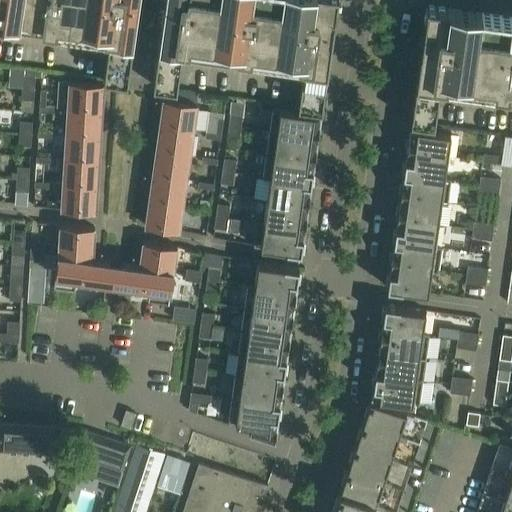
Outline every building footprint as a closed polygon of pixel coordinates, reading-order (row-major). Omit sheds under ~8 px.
[(0,0),(0,16),(42,22),(42,26),(55,28),(56,24),(104,31),(108,0),(0,0)] [(108,0),(104,31),(104,35),(109,36),(107,50),(103,78),(127,82),(131,53),(138,0),(108,0)] [(164,0),(153,85),(176,89),(182,46),(188,47),(189,43),(194,0),(164,0)] [(194,0),(189,43),(237,50),(237,54),(250,56),(251,51),(299,58),(307,0),(194,0)] [(307,0),(299,58),(299,63),(304,63),(302,78),(298,106),(321,109),(325,82),(337,0),(307,0)] [(414,95),(411,120),(410,122),(434,125),(438,99),(440,83),(446,83),(446,79),(456,10),(427,6),(414,95)] [(511,17),(456,10),(446,79),(495,86),(494,90),(507,92),(508,88),(511,88),(511,17)] [(23,75),(22,87),(34,88),(35,75),(23,75)] [(67,107),(102,109),(103,83),(59,80),(57,106),(67,107)] [(21,100),(34,101),(34,88),(22,87),(21,100)] [(163,99),(159,125),(194,129),(197,103),(163,99)] [(67,107),(66,133),(100,135),(102,109),(67,107)] [(273,107),(269,131),(317,138),(317,136),(319,136),(321,127),(319,127),(319,124),(317,124),(319,114),(273,107)] [(231,113),(229,125),(241,127),(243,114),(231,113)] [(218,117),(215,133),(221,134),(224,118),(218,117)] [(20,120),(19,133),(32,134),(32,121),(20,120)] [(159,125),(156,150),(189,155),(190,155),(193,136),(194,129),(159,125)] [(229,125),(227,138),(239,139),(241,127),(229,125)] [(405,148),(407,149),(406,151),(446,156),(447,156),(450,132),(412,127),(410,137),(408,137),(408,140),(406,139),(405,148)] [(205,137),(220,139),(221,134),(215,133),(206,131),(205,137)] [(269,131),(266,154),(314,161),(314,159),(316,159),(317,150),(316,150),(316,147),(314,146),(315,139),(317,139),(317,138),(269,131)] [(18,145),(31,146),(32,134),(19,133),(18,145)] [(66,133),(64,158),(99,160),(100,135),(66,133)] [(156,150),(152,175),(186,179),(190,155),(189,155),(156,150)] [(402,171),(404,171),(403,173),(451,180),(451,178),(444,177),(447,156),(446,156),(406,151),(406,152),(408,152),(407,159),(405,159),(405,162),(403,162),(402,171)] [(482,161),(503,164),(504,156),(484,153),(482,161)] [(266,154),(263,176),(311,183),(311,181),(313,182),(314,172),(312,172),(313,169),(311,169),(312,162),(314,162),(314,161),(266,154)] [(201,162),(217,164),(218,158),(202,156),(201,162)] [(64,158),(63,183),(97,185),(99,160),(64,158)] [(224,158),(222,171),(235,172),(236,160),(224,158)] [(17,166),(16,179),(29,179),(30,167),(17,166)] [(222,171),(220,183),(233,184),(235,172),(222,171)] [(399,194),(400,194),(400,196),(448,203),(451,180),(403,173),(403,174),(405,175),(404,182),(402,182),(402,185),(400,185),(399,194)] [(152,175),(149,199),(181,204),(183,205),(186,179),(152,175)] [(480,175),(479,184),(499,187),(501,178),(480,175)] [(270,179),(267,200),(308,205),(308,204),(310,204),(311,195),(309,195),(310,192),(308,192),(309,184),(311,184),(311,183),(263,176),(263,178),(270,179)] [(16,191),(28,192),(29,179),(16,179),(16,191)] [(198,187),(213,189),(214,183),(199,181),(198,187)] [(63,183),(61,209),(95,211),(97,185),(63,183)] [(478,192),(498,195),(499,187),(479,184),(478,192)] [(395,216),(397,216),(397,218),(437,224),(441,203),(448,204),(448,203),(400,196),(400,197),(402,197),(401,205),(399,204),(398,207),(397,207),(395,216)] [(145,226),(179,230),(183,205),(181,204),(149,199),(145,226)] [(267,200),(264,222),(304,228),(305,226),(306,227),(308,218),(306,217),(306,214),(305,214),(306,207),(307,207),(308,205),(267,200)] [(218,203),(216,215),(228,217),(230,205),(218,203)] [(194,212),(210,214),(211,208),(195,206),(194,212)] [(216,215),(214,228),(226,230),(228,217),(216,215)] [(392,239),(394,239),(394,241),(441,247),(442,246),(435,245),(437,224),(397,218),(397,220),(398,220),(397,227),(396,227),(395,230),(393,230),(392,239)] [(257,221),(253,245),(286,250),(301,252),(301,249),(303,249),(304,240),(303,240),(303,237),(301,237),(302,229),(304,229),(304,228),(264,222),(257,221)] [(474,221),(473,229),(493,232),(494,223),(474,221)] [(77,278),(107,282),(110,262),(93,260),(95,227),(60,225),(58,255),(58,256),(56,268),(54,287),(75,290),(77,278)] [(13,229),(12,242),(25,243),(26,230),(13,229)] [(472,237),(492,240),(493,232),(473,229),(472,237)] [(122,264),(119,284),(149,288),(148,300),(169,303),(177,246),(143,241),(139,266),(122,264)] [(389,261),(391,262),(390,263),(438,270),(441,247),(394,241),(393,242),(395,242),(394,250),(392,250),(392,253),(390,252),(389,261)] [(11,254),(24,255),(25,243),(12,242),(11,254)] [(30,259),(29,266),(56,268),(58,256),(58,255),(46,254),(41,254),(30,253),(30,259)] [(110,262),(107,282),(113,283),(119,284),(122,264),(116,263),(110,262)] [(258,262),(255,285),(295,291),(296,290),(294,290),(295,282),(297,282),(297,279),(299,280),(300,270),(298,270),(299,267),(284,265),(258,262)] [(386,284),(388,284),(387,287),(402,289),(428,293),(431,270),(438,271),(438,270),(390,263),(390,265),(392,265),(391,272),(389,272),(389,275),(387,275),(386,284)] [(209,266),(207,279),(219,281),(221,268),(209,266)] [(468,266),(466,274),(487,277),(488,269),(468,266)] [(187,268),(186,274),(201,276),(202,270),(187,268)] [(185,280),(200,282),(201,276),(186,274),(185,280)] [(465,282),(485,285),(487,277),(466,274),(465,282)] [(10,275),(10,287),(22,288),(23,276),(10,275)] [(207,279),(205,291),(218,293),(219,281),(207,279)] [(245,306),(244,307),(292,314),(292,312),(291,312),(292,305),(293,305),(294,302),(296,302),(297,293),(295,293),(295,291),(255,285),(252,307),(245,306)] [(9,300),(21,301),(22,288),(10,287),(9,300)] [(382,326),(381,328),(429,335),(429,333),(422,332),(425,310),(399,306),(400,306),(385,304),(384,307),(383,306),(381,316),(383,316),(383,319),(384,319),(383,327),(382,326)] [(194,322),(196,308),(174,305),(172,319),(194,322)] [(244,307),(241,330),(242,330),(289,336),(289,335),(287,335),(289,327),(290,327),(291,324),(292,325),(294,316),(292,315),(292,314),(244,307)] [(202,312),(200,324),(213,326),(214,313),(202,312)] [(8,320),(7,333),(19,333),(20,321),(8,320)] [(200,324),(199,336),(211,338),(213,326),(200,324)] [(378,349),(378,350),(426,357),(429,335),(381,328),(381,329),(379,329),(378,338),(380,338),(379,341),(381,342),(380,349),(378,349)] [(241,330),(238,352),(286,359),(286,357),(284,357),(285,350),(287,350),(287,347),(289,347),(291,338),(289,338),(289,336),(242,330),(241,330)] [(458,330),(457,339),(478,341),(479,333),(458,330)] [(0,332),(0,340),(19,342),(19,333),(7,333),(0,332)] [(511,335),(503,335),(499,359),(511,361),(511,356),(511,335)] [(456,347),(476,350),(478,341),(457,339),(456,347)] [(375,371),(375,373),(423,380),(423,378),(416,377),(418,358),(426,359),(426,357),(378,350),(378,352),(376,352),(375,361),(377,361),(376,364),(378,364),(377,372),(375,371)] [(238,352),(235,375),(283,381),(283,380),(281,379),(282,372),(284,373),(284,370),(286,370),(287,361),(286,360),(286,359),(238,352)] [(196,357),(194,369),(206,371),(208,358),(196,357)] [(194,369),(192,381),(205,383),(206,371),(194,369)] [(375,387),(373,397),(419,403),(423,380),(375,373),(375,374),(373,374),(372,383),(373,384),(373,387),(375,387)] [(235,375),(232,397),(279,404),(280,403),(278,402),(279,395),(281,395),(281,392),(283,392),(284,383),(282,383),(283,381),(235,375)] [(452,375),(451,384),(452,384),(471,387),(472,378),(452,375)] [(496,379),(493,403),(505,405),(508,381),(496,379)] [(450,392),(470,395),(471,387),(452,384),(451,384),(450,392)] [(191,392),(190,400),(210,403),(211,394),(191,392)] [(279,406),(279,404),(232,397),(228,421),(254,425),(253,429),(277,438),(280,427),(274,426),(276,417),(277,418),(277,414),(279,415),(281,406),(279,406)] [(370,398),(362,420),(398,433),(406,410),(370,398)] [(121,425),(119,428),(129,432),(131,428),(131,427),(131,428),(135,417),(135,415),(136,413),(129,411),(126,410),(126,409),(123,417),(121,424),(121,425)] [(478,426),(480,413),(468,411),(466,424),(478,426)] [(362,420),(355,443),(391,456),(398,433),(362,420)] [(52,428),(0,424),(0,426),(0,450),(50,454),(52,428)] [(77,455),(88,458),(122,470),(131,444),(85,429),(77,455)] [(355,443),(347,467),(383,479),(391,456),(355,443)] [(112,511),(145,511),(165,454),(135,444),(112,511)] [(167,460),(162,475),(183,482),(188,467),(167,460)] [(201,460),(183,511),(259,511),(269,483),(201,460)] [(347,467),(339,489),(375,502),(383,479),(347,467)] [(339,489),(331,511),(371,511),(375,502),(339,489)] [(511,511),(511,495),(505,493),(498,511),(511,511)]
